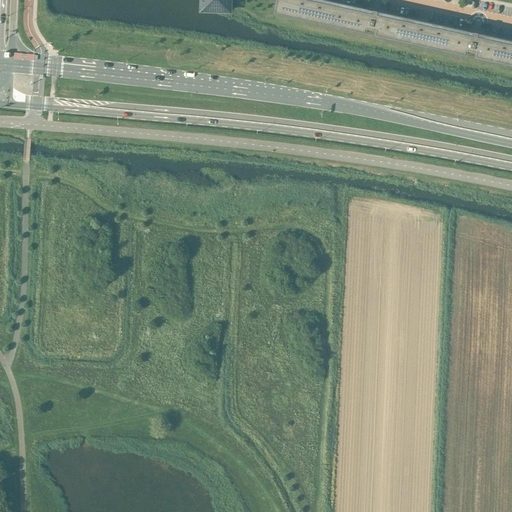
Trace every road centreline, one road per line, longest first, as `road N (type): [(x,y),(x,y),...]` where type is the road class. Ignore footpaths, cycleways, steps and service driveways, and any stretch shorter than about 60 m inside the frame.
road 1 (unclassified): [(0,122),(264,147),(511,187)]
road 2 (secondary): [(511,144),(241,90),(4,63)]
road 3 (secondary): [(2,100),(284,127),(511,164)]
